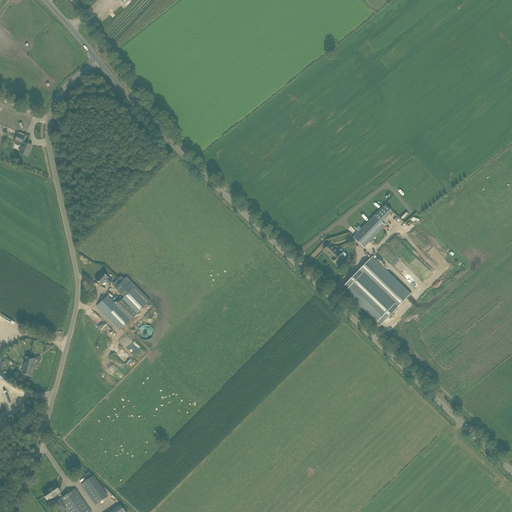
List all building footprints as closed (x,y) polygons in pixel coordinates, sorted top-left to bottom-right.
[(15,140),(14,143),(15,145),(18,146),(20,145),(21,146),(24,137),(17,134),(15,140)] [(24,143),(20,153),(28,156),(30,151),(29,150),(31,147),(32,146),(24,143)] [(364,248),(385,226),(374,215),(361,229),(358,232),(353,237),(364,248)] [(327,254),(334,248),(329,244),(323,250),(327,254)] [(338,252),(334,248),(327,254),(332,258),(331,259),(337,265),(344,257),(338,251),(338,252)] [(342,288),(381,325),(411,294),(372,257),(342,288)] [(95,280),(101,285),(105,281),(109,285),(112,282),(109,279),(103,272),(95,280)] [(108,296),(97,306),(100,310),(120,330),(131,320),(135,315),(150,301),(136,286),(127,277),(124,279),(123,278),(121,276),(119,277),(115,282),(118,285),(115,288),(124,298),(121,300),(116,305),(112,300),(109,297),(108,296)] [(33,369),(36,359),(26,357),(24,362),(25,362),(22,374),(31,377),(33,369)] [(81,485),(95,505),(108,496),(94,476),(81,485)] [(56,495),(60,500),(56,502),(62,511),(65,509),(66,511),(90,511),(75,489),(63,497),(59,492),(60,492),(55,484),(50,488),(50,489),(43,494),(48,500),(56,495)]
